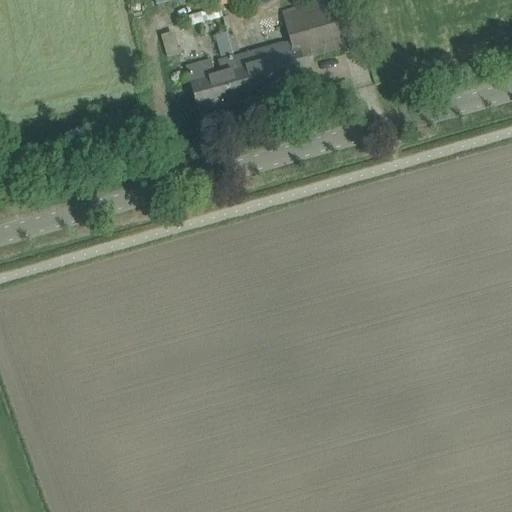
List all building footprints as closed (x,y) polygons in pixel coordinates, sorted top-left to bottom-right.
[(234,59),(245,99),(257,95),(257,93),(270,90),(270,92),(290,87),(287,77),(304,72),(300,53),(342,42),(333,9),(284,23),(289,43),(279,47),(234,59)] [(175,32),(160,37),(167,58),(182,53),(175,32)] [(232,53),(238,52),(234,33),(227,35),(232,53)] [(219,56),(232,53),(227,35),(215,38),(219,56)] [(245,99),(234,59),(221,63),(222,74),(215,76),(211,61),(184,68),(195,111),(245,99)]
